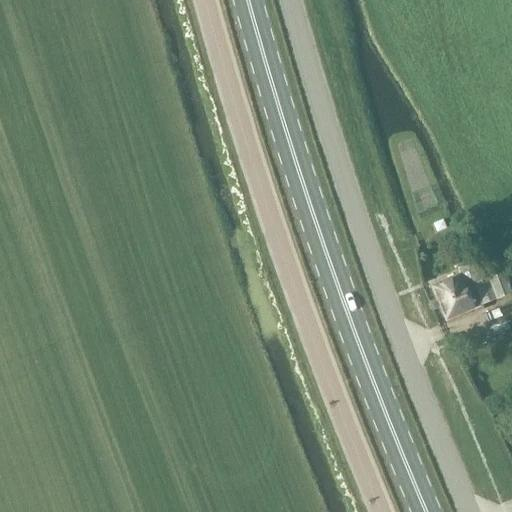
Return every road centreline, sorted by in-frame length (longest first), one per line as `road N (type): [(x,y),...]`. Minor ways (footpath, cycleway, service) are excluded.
road 1 (unclassified): [(289,0),(359,228),(471,511)]
road 2 (primary): [(424,511),(313,220),(246,0)]
road 3 (unclassified): [(206,0),(294,289),(381,511)]
